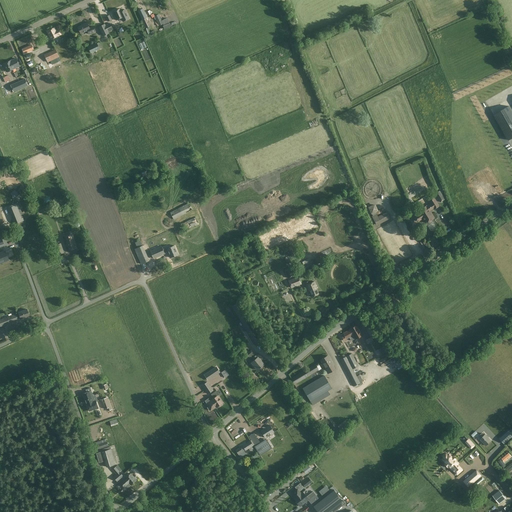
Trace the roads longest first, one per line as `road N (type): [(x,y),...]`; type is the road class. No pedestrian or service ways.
road 1 (unclassified): [(211,432),(320,339),(511,204)]
road 2 (unclassified): [(211,432),(143,278),(46,323)]
road 3 (unclassified): [(115,511),(46,323)]
road 4 (unclassified): [(116,511),(211,432)]
